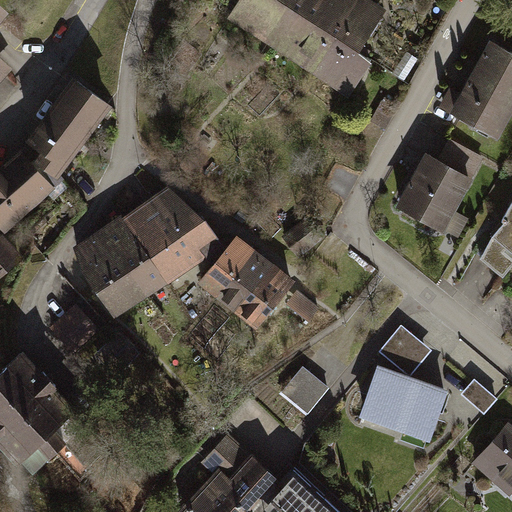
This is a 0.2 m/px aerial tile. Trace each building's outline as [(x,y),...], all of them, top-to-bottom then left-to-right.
[(239,0),(229,16),(350,96),(373,62),(359,52),(387,10),(371,0),(239,0)] [(0,76),(9,67),(0,58),(0,19),(6,13),(0,7),(0,76)] [(501,136),(511,114),(511,53),(489,42),(453,110),(501,136)] [(59,179),(114,107),(75,78),(29,138),(43,149),(35,160),(59,179)] [(394,111),(381,104),(371,122),(385,129),(394,111)] [(0,223),(9,235),(61,192),(35,160),(27,150),(1,171),(0,169),(0,223)] [(469,174),(419,150),(392,204),(442,229),(469,174)] [(168,186),(76,251),(120,313),(222,242),(201,212),(168,186)] [(511,201),(483,260),(503,276),(511,267),(511,201)] [(9,235),(0,223),(0,286),(1,280),(25,259),(9,235)] [(297,280),(237,234),(225,248),(200,282),(260,328),(297,280)] [(100,331),(76,304),(51,326),(75,353),(100,331)] [(403,370),(416,375),(436,351),(407,327),(384,354),(403,370)] [(86,424),(22,354),(0,373),(0,441),(21,464),(41,445),(51,456),(86,424)] [(416,375),(403,370),(378,362),(359,420),(430,444),(450,386),(416,375)] [(329,393),(301,371),(280,398),(308,419),(329,393)] [(496,399),(474,378),(460,392),(482,413),(496,399)] [(511,426),(506,421),(470,461),(511,498),(511,426)] [(224,458),(174,508),(178,511),(284,511),(294,502),(303,511),(309,511),(324,498),(287,462),(274,476),(226,429),(211,445),(224,458)]
